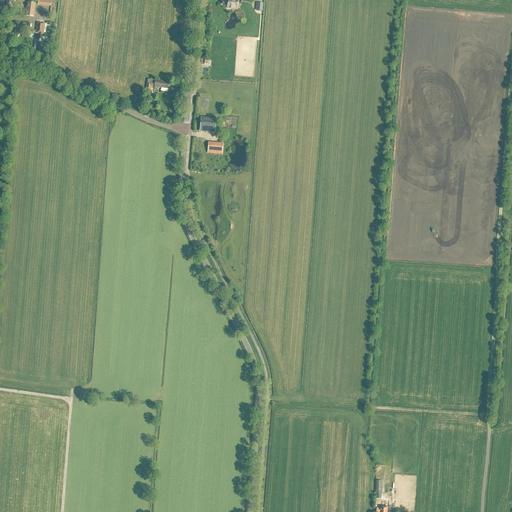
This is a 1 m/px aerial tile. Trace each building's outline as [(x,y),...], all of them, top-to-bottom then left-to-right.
[(221,0),(221,4),(227,5),(227,8),(237,9),(237,0),(221,0)] [(25,16),(33,17),(35,4),(26,3),(25,16)] [(38,37),(38,39),(42,39),(42,34),(43,34),(44,23),(37,22),(36,31),(32,30),(32,32),(35,33),(37,34),(37,37),(38,37)] [(155,80),(155,81),(147,80),(146,84),(147,84),(151,85),(154,86),(154,87),(168,89),(169,83),(163,82),(155,80)] [(201,123),(201,124),(201,129),(203,129),(203,131),(206,131),(206,129),(212,130),(213,125),(213,124),(213,120),(201,119),(201,123)] [(222,151),(222,150),(222,144),(215,144),(215,147),(215,150),(212,150),(211,150),(211,153),(218,153),(219,150),(222,151)] [(388,511),(388,507),(384,507),(384,503),(380,503),(380,507),(380,509),(377,509),(376,511),(386,511),(387,511),(388,511)]
